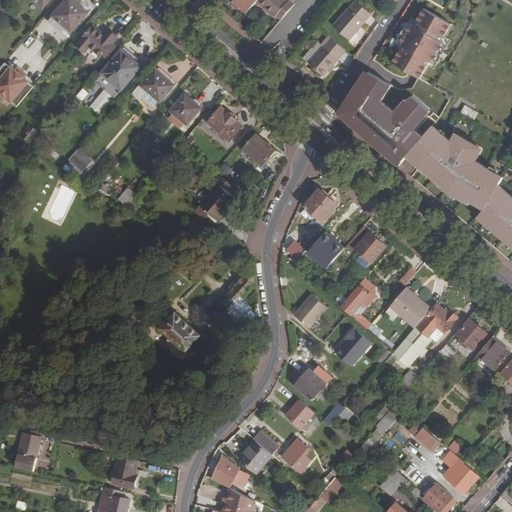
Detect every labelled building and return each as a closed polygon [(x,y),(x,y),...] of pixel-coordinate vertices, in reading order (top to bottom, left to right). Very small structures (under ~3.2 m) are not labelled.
[(89,13),(74,0),(67,0),(53,16),(72,32),(89,13)] [(233,0),(233,1),(247,13),(257,2),(258,0),(233,0)] [(288,2),(285,0),(258,0),(257,2),(275,17),(277,16),(282,20),(295,4),(289,0),(288,2)] [(372,14),(356,0),(349,8),(333,26),(350,41),(365,23),(365,22),(372,14)] [(402,46),(392,63),(419,78),(429,61),(432,63),(444,43),(440,41),(450,24),(423,9),(413,26),(410,24),(399,44),(402,46)] [(53,16),(49,21),(68,37),(72,32),(53,16)] [(105,35),(94,26),(77,45),(85,53),(90,47),(101,57),(113,42),(113,41),(117,37),(110,30),(105,35)] [(346,50),(329,35),(321,45),(323,46),(309,63),(308,63),(324,76),(328,72),(333,65),(346,50)] [(101,57),(105,61),(118,45),(113,42),(101,57)] [(321,45),(317,42),(303,58),(309,63),(323,46),(321,45)] [(122,50),(96,81),(115,98),(142,67),(122,50)] [(0,68),(0,89),(18,105),(36,84),(7,60),(0,68)] [(296,67),(288,61),(285,64),(294,71),(296,67)] [(361,67),(330,113),(393,163),(400,154),(428,124),(419,116),(427,106),(408,89),(389,106),(378,95),(387,82),(361,67)] [(175,85),(156,69),(135,94),(154,110),(175,85)] [(79,96),(86,101),(92,93),(84,88),(79,96)] [(202,108),(185,94),(171,110),(174,113),(185,122),(188,125),(202,108)] [(463,104),(458,113),(472,120),(477,112),(463,104)] [(222,107),(208,123),(229,142),(243,126),(237,120),(240,117),(230,109),(228,112),(222,107)] [(185,122),(174,113),(169,119),(180,128),(185,122)] [(478,208),(495,182),(499,175),(473,158),(480,145),(451,130),(445,138),(428,124),(400,154),(443,191),(464,204),(465,201),(478,208)] [(38,131),(30,125),(22,136),(29,142),(38,131)] [(257,134),(244,149),(266,168),(278,152),(257,134)] [(81,177),(95,160),(80,148),(66,166),(81,177)] [(511,250),(511,196),(495,182),(483,200),(478,208),(471,216),(511,250)] [(237,198),(219,183),(200,205),(218,220),(237,198)] [(116,203),(124,210),(136,196),(128,189),(116,203)] [(305,207),(323,221),(338,204),(320,189),(305,207)] [(364,227),(348,245),(354,251),(356,248),(373,263),(387,246),(369,231),(364,227)] [(294,242),(287,250),(301,262),(308,254),(294,242)] [(253,268),(219,303),(248,332),(261,319),(259,303),(253,309),(243,298),(256,285),(253,268)] [(401,280),(406,285),(417,272),(411,268),(401,280)] [(341,306),(351,315),(361,303),(367,307),(376,296),(375,287),(365,279),(358,287),(341,306)] [(415,328),(432,308),(407,287),(390,306),(415,328)] [(313,294),(294,314),(310,328),(328,308),(313,294)] [(437,342),(458,317),(450,310),(448,313),(437,305),(395,354),(409,366),(432,338),(437,342)] [(200,336),(175,313),(161,329),(186,352),(200,336)] [(356,319),(367,329),(371,325),(360,314),(356,319)] [(457,335),(474,350),(488,334),(471,319),(457,335)] [(371,325),(367,329),(377,338),(381,333),(371,325)] [(350,367),(372,343),(353,326),(331,351),(350,367)] [(477,355),(495,371),(511,353),(493,337),(477,355)] [(442,369),(456,353),(447,345),(433,361),(442,369)] [(363,355),(358,360),(366,367),(371,362),(363,355)] [(511,362),(502,374),(511,381),(511,362)] [(296,385),(312,400),(326,384),(310,369),(296,385)] [(419,377),(411,370),(395,390),(403,396),(419,377)] [(306,432),(311,427),(306,422),(315,413),(300,400),(287,415),(306,432)] [(341,402),(324,421),(330,426),(338,417),(346,407),(341,402)] [(403,410),(396,404),(389,411),(376,426),(377,428),(378,428),(383,433),(403,410)] [(353,413),(346,407),(338,417),(345,423),(353,413)] [(389,411),(386,408),(372,423),(376,426),(389,411)] [(335,430),(353,445),(356,442),(338,426),(335,430)] [(364,456),(383,433),(378,428),(377,428),(359,451),(364,456)] [(431,434),(423,428),(415,437),(430,450),(435,444),(438,447),(442,443),(431,434)] [(256,441),(273,455),(279,447),(261,431),(254,439),(256,441)] [(434,431),(431,434),(442,443),(445,440),(434,431)] [(42,438),(24,434),(18,462),(17,468),(35,472),(36,466),(42,438)] [(305,455),(310,449),(298,439),(283,457),(301,473),(312,461),(305,455)] [(456,454),(463,446),(454,439),(448,447),(456,454)] [(257,473),(273,455),(256,441),(240,459),(257,473)] [(345,464),(353,456),(348,451),(340,460),(345,464)] [(452,451),(447,457),(455,464),(450,471),(454,475),(450,480),(464,493),(478,476),(464,464),(465,462),(452,451)] [(224,464),(219,473),(216,472),(213,479),(231,488),(234,481),(243,487),(246,482),(237,476),(240,469),(224,456),(221,463),(224,464)] [(135,477),(139,461),(120,457),(114,484),(135,489),(138,477),(135,477)] [(336,477),(342,470),(337,465),(331,473),(336,477)] [(395,470),(389,477),(399,486),(415,500),(421,493),(395,470)] [(331,473),(324,481),(329,486),(336,477),(331,473)] [(343,483),(336,477),(329,486),(320,496),(326,502),(343,483)] [(399,486),(389,477),(380,487),(391,496),(399,486)] [(440,511),(453,497),(437,483),(424,498),(433,506),(439,511),(440,511)] [(511,491),(508,488),(502,495),(511,503),(511,491)] [(256,501),(231,489),(230,491),(255,504),(256,501)] [(124,498),(126,493),(115,490),(110,511),(109,511),(107,511),(106,511),(128,511),(131,500),(124,498)] [(230,491),(224,511),(260,511),(258,508),(254,507),(255,504),(230,491)] [(408,511),(397,502),(388,511),(408,511)]
